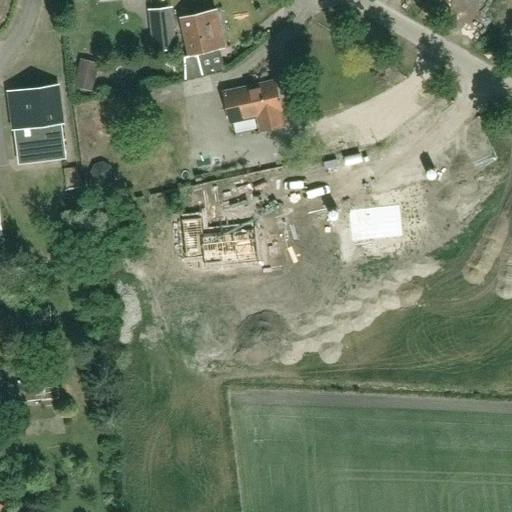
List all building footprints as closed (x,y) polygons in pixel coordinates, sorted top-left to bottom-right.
[(151,10),(155,50),(175,48),(171,8),(151,10)] [(180,18),(189,56),(185,57),(185,78),(203,74),(201,63),(222,59),(212,11),(180,18)] [(65,47),(64,35),(44,36),(45,48),(65,47)] [(73,88),(92,92),(99,64),(80,59),(73,88)] [(261,130),(284,126),(281,111),(282,110),(275,81),(224,92),(230,122),(258,116),(261,130)] [(13,93),(19,143),(45,140),(46,149),(61,147),(53,88),(13,93)] [(365,169),(373,158),(363,150),(354,161),(365,169)] [(202,153),(206,211),(228,210),(225,152),(202,153)] [(391,207),(350,212),(354,241),(395,236),(391,207)] [(202,218),(182,220),(183,225),(186,256),(186,258),(203,256),(205,266),(257,261),(253,229),(203,234),(202,218)] [(131,265),(149,282),(170,260),(152,243),(131,265)] [(42,407),(59,406),(58,386),(7,391),(9,404),(42,401),(42,407)]
